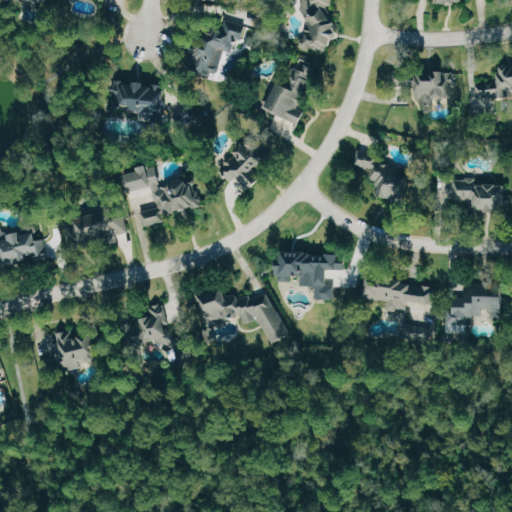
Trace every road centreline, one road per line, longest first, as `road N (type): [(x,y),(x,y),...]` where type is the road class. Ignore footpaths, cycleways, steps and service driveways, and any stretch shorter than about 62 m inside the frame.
road 1 (residential): [(372,0),(372,33),(350,108),(302,186),(255,228),(213,250),(0,308)]
road 2 (residential): [(302,186),(345,219),(398,243),(511,243)]
road 3 (residential): [(372,33),(511,29)]
